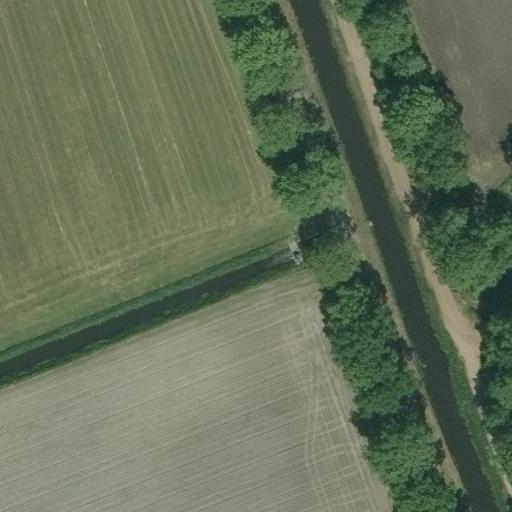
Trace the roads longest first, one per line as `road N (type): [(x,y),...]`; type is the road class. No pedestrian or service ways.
road 1 (unclassified): [(444,511),(261,0)]
road 2 (track): [(467,348),(335,0)]
road 3 (track): [(511,500),(467,348)]
